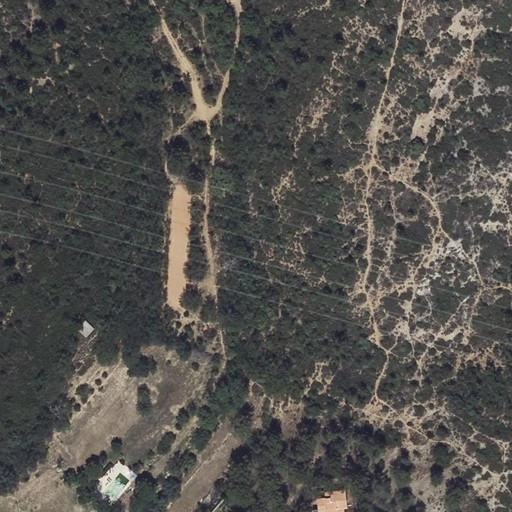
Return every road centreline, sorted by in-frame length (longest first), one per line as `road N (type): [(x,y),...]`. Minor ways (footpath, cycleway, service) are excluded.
road 1 (track): [(150,0),(214,156),(204,181),(207,285),(198,308),(178,301),(180,188)]
road 2 (track): [(203,114),(217,106),(231,59),(231,0)]
